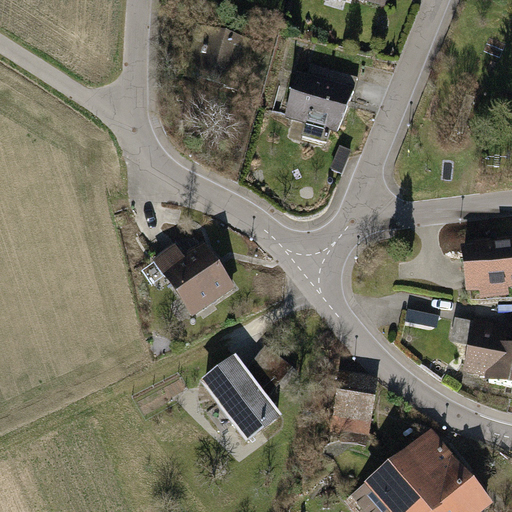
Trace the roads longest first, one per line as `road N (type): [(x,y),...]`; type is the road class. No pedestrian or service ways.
road 1 (residential): [(139,0),(134,132),(157,169),(264,229),(309,281)]
road 2 (track): [(0,452),(283,313),(309,281)]
road 3 (residential): [(309,281),(365,349),(406,383),(484,430),(511,435)]
road 4 (residential): [(354,220),(440,0)]
road 5 (track): [(0,38),(134,132)]
road 6 (residential): [(354,220),(511,203)]
